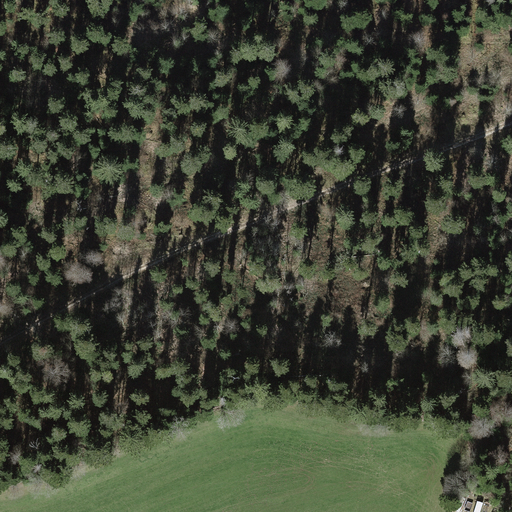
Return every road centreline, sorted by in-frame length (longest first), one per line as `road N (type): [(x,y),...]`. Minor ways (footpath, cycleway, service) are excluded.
road 1 (track): [(0,340),(140,264),(511,119)]
road 2 (track): [(0,232),(125,185),(204,170),(303,135),(417,114),(445,97)]
